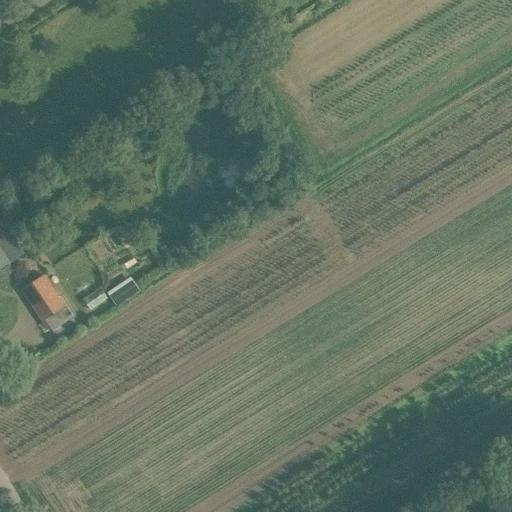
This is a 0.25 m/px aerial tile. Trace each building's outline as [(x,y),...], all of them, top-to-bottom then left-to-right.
[(159,90),(149,74),(131,84),(140,100),(159,90)] [(0,281),(11,274),(12,268),(0,249),(0,281)] [(20,291),(49,333),(73,316),(44,274),(20,291)] [(98,287),(83,299),(91,309),(106,297),(98,287)] [(511,504),(511,477),(501,482),(511,504)]
